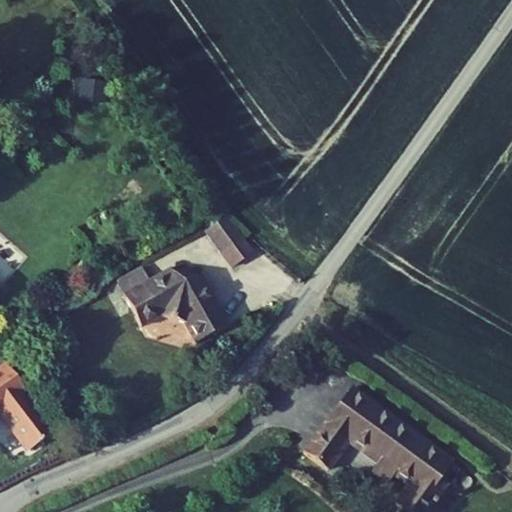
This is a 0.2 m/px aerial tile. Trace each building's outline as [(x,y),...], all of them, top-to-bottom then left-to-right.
[(83,84),(83,103),(104,104),(105,85),(83,84)] [(203,232),(228,269),(250,254),(225,218),(203,232)] [(130,295),(148,326),(169,315),(194,322),(205,342),(236,325),(210,278),(178,268),(157,280),(149,266),(124,280),(133,295),(130,295)] [(10,364),(0,370),(0,410),(9,405),(37,446),(55,433),(26,392),(29,390),(10,364)] [(370,364),(321,429),(346,447),(367,420),(396,441),(390,449),(407,461),(412,455),(427,465),(412,484),(437,503),(467,464),(460,457),(472,441),(438,415),(434,421),(392,388),(395,383),(370,364)]
